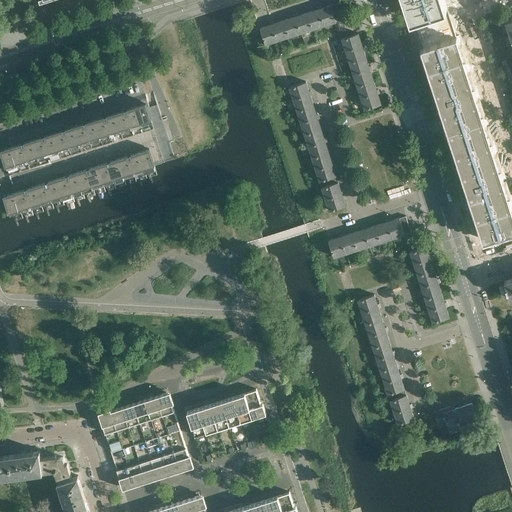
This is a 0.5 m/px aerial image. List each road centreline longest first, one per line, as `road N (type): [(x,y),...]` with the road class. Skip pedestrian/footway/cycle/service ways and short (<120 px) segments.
road 1 (unclassified): [(435,190),(360,212),(316,78)]
road 2 (tertiary): [(435,190),(374,2)]
road 3 (tertiary): [(0,55),(175,0)]
road 4 (residential): [(511,154),(467,11)]
